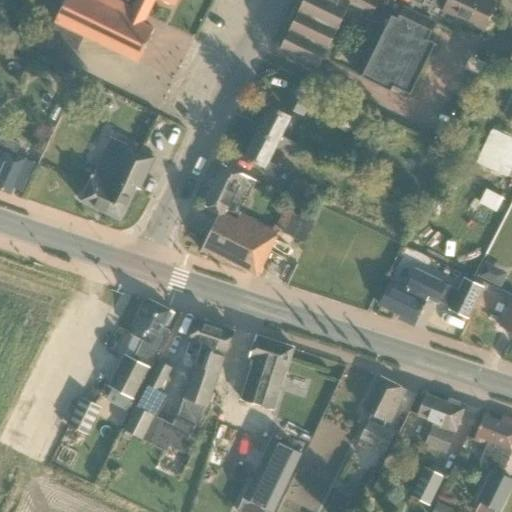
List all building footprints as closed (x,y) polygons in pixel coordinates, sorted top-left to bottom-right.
[(165,0),(175,5),(177,0),(65,0),(56,21),(57,22),(51,36),(77,49),(84,35),(139,61),(154,29),(144,23),(154,0),(165,0)] [(304,0),(281,47),(320,66),(350,3),(373,14),(375,9),(392,17),(362,77),(383,87),(385,81),(411,94),(436,43),(428,39),(435,23),(437,24),(444,10),(484,30),(497,4),(489,0),(304,0)] [(315,94),(294,83),(283,104),(304,115),(315,94)] [(279,142),(277,145),(293,153),(298,144),(282,135),(292,116),(271,105),(258,131),(279,142)] [(101,151),(117,159),(128,136),(111,129),(101,151)] [(269,161),(277,145),(279,142),(258,131),(245,157),(265,168),(264,170),(281,178),(285,169),(269,161)] [(21,143),(2,135),(0,138),(0,148),(3,150),(0,157),(0,188),(11,194),(14,186),(22,190),(34,163),(16,155),(21,143)] [(136,187),(140,189),(155,157),(129,145),(114,176),(96,168),(81,200),(121,219),(136,187)] [(228,260),(258,275),(279,232),(239,211),(254,179),(223,163),(203,204),(220,212),(202,250),(226,262),(228,260)] [(511,174),(497,168),(483,202),(509,213),(511,206),(511,174)] [(295,177),(290,191),(318,204),(323,192),(318,190),(319,187),(295,177)] [(295,204),(307,210),(311,201),(299,195),(295,204)] [(283,231),(305,242),(316,222),(293,211),(283,231)] [(500,286),(507,272),(485,262),(479,276),(500,286)] [(400,314),(398,318),(414,325),(428,297),(438,302),(447,284),(416,269),(408,286),(392,279),(380,304),(400,314)] [(474,280),(458,312),(471,318),(487,286),(474,280)] [(109,386),(135,399),(151,367),(171,330),(166,328),(174,312),(153,301),(151,300),(133,334),(144,340),(135,358),(126,354),(109,386)] [(511,331),(511,302),(500,326),(511,331)] [(221,326),(197,318),(190,340),(202,344),(184,398),(173,423),(157,415),(169,395),(161,390),(172,367),(160,361),(148,384),(125,430),(167,451),(170,444),(185,452),(208,406),(225,356),(234,330),(233,330),(231,326),(224,324),(221,326)] [(242,398),(274,408),(294,347),(281,343),(279,345),(274,343),(273,340),(257,335),(250,357),(255,359),(242,398)] [(391,422),(407,390),(381,376),(365,409),(372,413),(360,437),(387,451),(396,433),(384,426),(387,420),(391,422)] [(427,394),(419,415),(435,421),(426,444),(447,452),(455,433),(466,404),(465,404),(450,398),(448,402),(427,394)] [(81,398),(67,425),(87,435),(101,408),(81,398)] [(500,511),(511,490),(511,478),(500,473),(503,467),(506,468),(511,454),(511,452),(511,419),(503,416),(501,421),(485,415),(475,439),(487,444),(481,458),(495,464),(477,500),(499,511),(500,511)] [(229,426),(225,436),(246,443),(249,432),(229,426)] [(308,444),(311,431),(284,427),(281,440),(308,444)] [(300,453),(271,439),(243,497),(244,498),(273,511),(300,453)] [(411,495),(430,505),(444,476),(425,467),(411,495)] [(328,511),(343,511),(351,497),(336,490),(326,511),(328,511)] [(433,511),(455,511),(456,511),(438,502),(433,511)]
